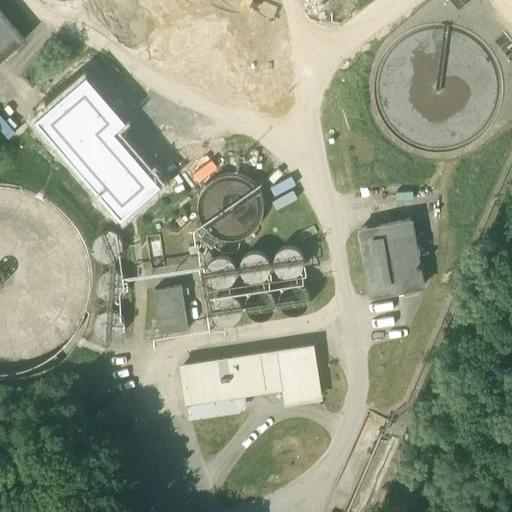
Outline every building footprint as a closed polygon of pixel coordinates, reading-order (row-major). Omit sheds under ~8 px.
[(83,0),(127,52),(151,31),(158,26),(135,0),(83,0)] [(231,0),(244,78),(289,71),(277,0),(231,0)] [(0,61),(25,40),(0,10),(0,61)] [(393,49),(382,67),(378,88),(381,109),(389,125),(401,138),(415,146),(435,151),(448,150),(469,143),(485,131),(494,117),(501,96),(500,78),(494,61),(482,45),(469,35),(450,29),(427,29),(407,37),(393,49)] [(238,173),(226,174),(215,178),(209,183),(204,189),(200,198),(199,209),(201,218),(208,229),(220,237),(233,240),(249,236),(257,229),(262,223),(265,215),(266,203),(263,193),(257,184),(248,176),(238,173)] [(0,369),(10,369),(42,358),(65,340),(80,318),(90,286),(89,258),(80,232),(62,208),(41,192),(12,183),(0,182),(0,369)] [(361,229),(373,296),(422,287),(410,220),(361,229)] [(317,279),(307,242),(212,268),(224,314),(280,299),(277,289),(317,279)] [(189,248),(191,258),(201,255),(198,246),(189,248)] [(182,285),(154,290),(161,333),(188,329),(182,285)] [(312,346),(281,352),(182,365),(190,416),(238,409),(244,401),(243,393),(272,389),(285,387),(287,400),(287,402),(319,397),(312,346)] [(87,392),(94,400),(108,388),(101,379),(87,392)] [(285,387),(272,389),(273,395),(280,401),(287,400),(285,387)] [(135,408),(123,393),(112,394),(103,395),(91,406),(88,422),(101,437),(121,437),(133,426),(135,408)] [(400,412),(384,426),(344,511),(377,511),(409,437),(409,417),(400,412)]
